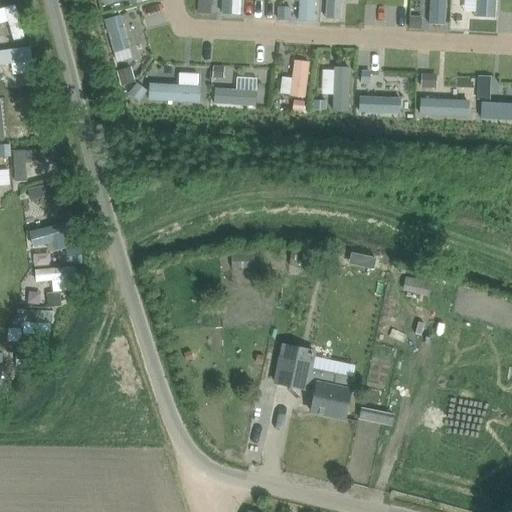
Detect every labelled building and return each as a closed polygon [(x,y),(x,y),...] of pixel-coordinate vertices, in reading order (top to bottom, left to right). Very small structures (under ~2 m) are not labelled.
[(198,0),(198,12),(210,13),(211,0),(198,0)] [(0,40),(13,38),(6,2),(0,3),(0,40)] [(291,7),(278,7),(278,20),(291,20),(291,7)] [(122,10),(96,14),(102,63),(122,60),(120,44),(127,43),(122,10)] [(15,45),(0,45),(0,68),(16,68),(15,45)] [(281,58),(279,95),(294,96),(296,59),(281,58)] [(224,67),(214,67),(214,78),(224,78),(224,67)] [(322,91),(323,67),(310,67),(309,91),(322,91)] [(131,70),(120,73),(124,88),(136,84),(131,70)] [(370,71),(361,71),(361,84),(370,84),(370,71)] [(269,73),(267,92),(278,92),(279,73),(269,73)] [(423,76),(422,87),(436,88),(436,76),(423,76)] [(137,85),(129,94),(138,101),(146,92),(137,85)] [(346,90),(346,113),(388,114),(388,91),(346,90)] [(456,118),(456,95),(407,94),(406,117),(456,118)] [(295,101),(294,110),(304,111),(305,102),(295,101)] [(327,101),(316,101),(316,110),(327,110),(327,101)] [(13,117),(0,117),(0,134),(13,135),(13,117)] [(11,146),(0,145),(0,157),(11,158),(11,146)] [(12,188),(14,198),(31,195),(34,216),(43,215),(42,203),(52,202),(49,182),(12,188)] [(28,210),(15,212),(17,226),(30,223),(28,210)] [(56,222),(18,223),(19,242),(57,240),(56,222)] [(290,265),(316,267),(320,267),(322,249),(291,247),(290,265)] [(61,262),(40,263),(40,248),(23,249),(24,280),(40,280),(41,290),(62,289),(61,262)] [(232,268),(255,267),(254,253),(231,254),(232,268)] [(406,277),(403,291),(429,296),(432,283),(406,277)] [(60,293),(48,294),(49,309),(61,308),(60,293)] [(44,307),(7,307),(8,323),(44,322),(44,307)] [(344,419),(348,400),(352,376),(310,369),(313,351),(303,349),(283,345),(275,382),(307,389),(308,382),(318,384),(312,412),(344,419)]
